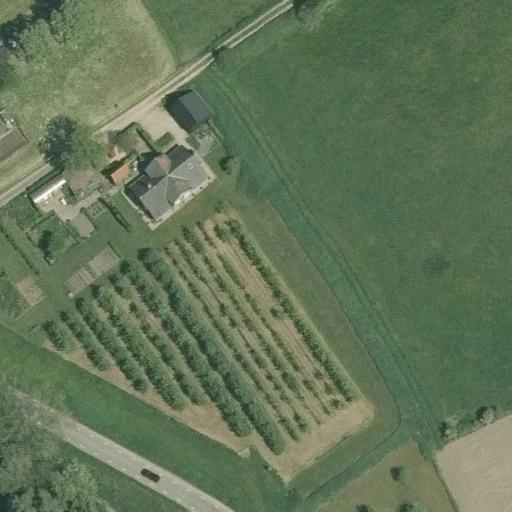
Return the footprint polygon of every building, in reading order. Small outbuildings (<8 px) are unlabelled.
[(171,106),(184,130),(208,117),(194,93),(171,106)] [(200,126),(190,133),(201,148),(211,140),(200,126)] [(181,149),(128,191),(155,225),(208,183),(181,149)] [(62,177),(69,186),(78,199),(102,182),(86,160),(62,177)] [(107,178),(116,189),(131,178),(123,166),(107,178)] [(39,205),(69,186),(62,177),(32,196),(39,205)]
